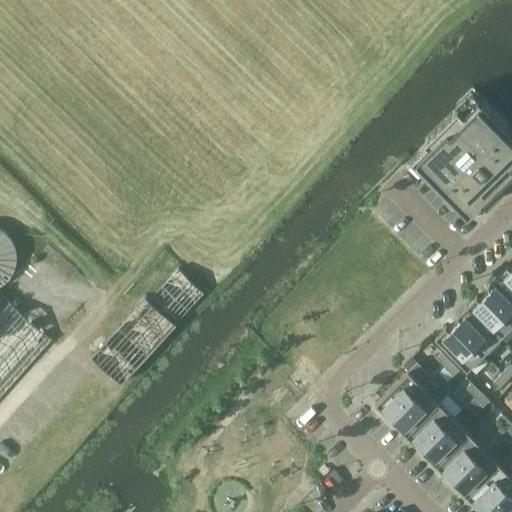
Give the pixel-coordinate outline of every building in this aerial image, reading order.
[(423,167),(429,173),(446,191),(449,188),(470,210),(499,181),(502,184),(511,173),(511,133),(509,130),(511,127),(472,88),(456,103),(459,105),(425,138),(428,141),(417,152),(427,162),(423,167)] [(511,267),(511,268),(508,264),(498,275),(511,289),(511,267)] [(153,295),(178,319),(204,292),(178,268),(153,295)] [(511,289),(498,275),(487,285),(491,288),(486,293),(511,320),(511,289)] [(511,325),(511,320),(486,293),(480,298),(477,295),(467,305),(499,338),(511,325)] [(92,355),(122,382),(176,322),(146,295),(92,355)] [(0,298),(0,394),(50,338),(3,296),(0,298)] [(499,338),(467,305),(456,315),(460,318),(455,323),(484,353),(499,338)] [(484,353),(455,323),(450,329),(446,325),(435,336),(468,369),(484,353)] [(444,366),(451,360),(442,351),(436,357),(444,366)] [(460,369),(451,360),(444,366),(453,375),(460,369)] [(508,378),(511,373),(511,364),(510,363),(502,372),(508,378)] [(395,414),(425,385),(409,369),(376,402),(386,413),(390,409),(395,414)] [(500,387),(508,378),(502,372),(493,381),(500,387)] [(481,391),(472,382),(466,388),(475,397),(481,391)] [(407,433),(440,401),(425,385),(395,414),(400,420),(397,423),(407,433)] [(490,400),(481,391),(475,397),(483,406),(490,400)] [(425,445),(455,416),(440,401),(407,433),(417,444),(420,440),(425,445)] [(511,421),(502,412),(496,419),(505,428),(511,421)] [(437,464),(470,431),(455,416),(425,445),(430,450),(427,454),(437,464)] [(456,476),(485,447),(470,431),(437,464),(447,474),(451,471),(456,476)] [(467,495),(500,462),(485,447),(456,476),(461,481),(457,485),(467,495)] [(486,507),(511,481),(511,474),(500,462),(467,495),(477,505),(481,502),(486,507)] [(511,511),(511,481),(486,507),(490,511),(511,511)]
